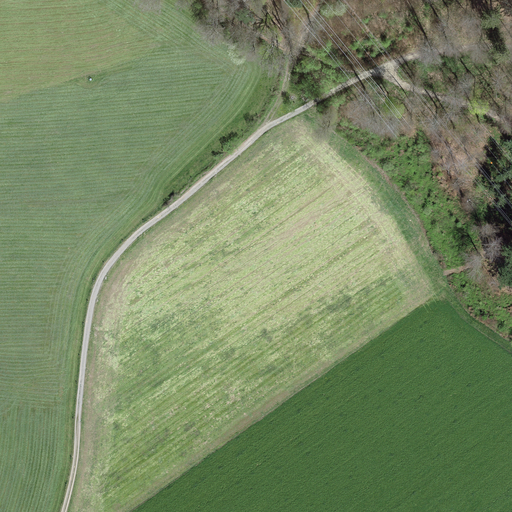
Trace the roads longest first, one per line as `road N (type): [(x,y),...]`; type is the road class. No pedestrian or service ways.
road 1 (track): [(264,127),(143,227),(99,279),(63,511)]
road 2 (track): [(511,46),(402,56),(264,127)]
road 3 (track): [(296,49),(511,122)]
road 4 (track): [(326,0),(292,55),(264,127)]
